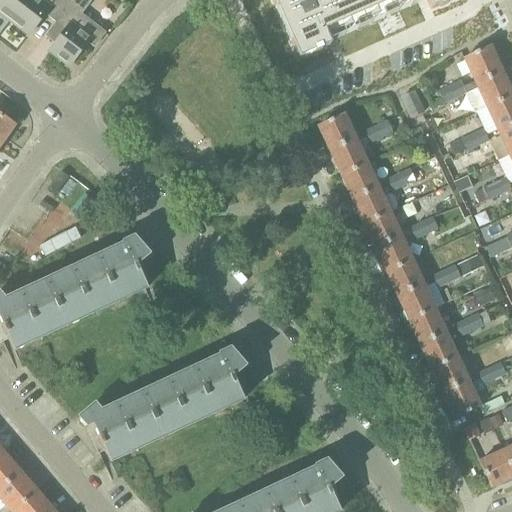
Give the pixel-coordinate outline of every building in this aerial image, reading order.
[(0,0),(0,16),(5,21),(7,19),(10,22),(26,0),(0,0)] [(44,15),(55,23),(72,0),(26,0),(10,22),(13,24),(12,26),(23,34),(24,33),(28,36),(44,15)] [(72,0),(55,23),(66,31),(50,52),(58,59),(57,61),(68,69),(72,63),(86,43),(93,48),(104,34),(80,15),(91,0),(72,0)] [(270,0),(274,8),(276,7),(280,5),(296,41),(292,43),(291,42),(290,43),(298,61),(313,54),(313,55),(320,52),(320,51),(329,47),(325,38),(321,31),(329,28),(330,30),(398,0),(425,0),(430,11),(439,7),(439,8),(446,6),(446,4),(455,0),(270,0)] [(463,61),(473,83),(483,79),(485,84),(501,76),(489,49),(477,55),(477,53),(473,55),(473,56),(463,61)] [(473,83),(486,110),(511,98),(501,76),(485,84),(483,79),(473,83)] [(449,88),(454,99),(465,94),(460,82),(449,88)] [(454,99),(449,88),(438,93),(443,104),(454,99)] [(412,94),(400,99),(410,120),(422,114),(412,94)] [(486,110),(496,132),(506,128),(508,133),(511,130),(511,98),(486,110)] [(345,149),(355,144),(343,117),(331,122),(331,121),(327,123),(327,124),(317,129),(327,151),(343,144),(345,149)] [(0,145),(13,127),(0,118),(0,145)] [(385,122),(374,127),(380,139),(391,134),(385,122)] [(368,144),(380,139),(374,127),(363,132),(368,144)] [(496,132),(508,159),(511,157),(511,130),(508,133),(506,128),(496,132)] [(472,136),(477,148),(488,143),(483,131),(472,136)] [(465,153),(477,148),(472,136),(460,142),(465,153)] [(343,144),(327,151),(340,178),(366,166),(355,144),(345,149),(343,144)] [(366,166),(340,178),(350,200),(366,192),(368,197),(378,192),(366,166)] [(408,171),(397,176),(402,187),(413,182),(408,171)] [(397,176),(386,181),(391,192),(402,187),(397,176)] [(494,185),(499,197),(511,191),(505,180),(494,185)] [(499,197),(494,185),(483,190),(488,202),(499,197)] [(366,192),(350,200),(362,226),(388,214),(378,192),(368,197),(366,192)] [(391,245),(401,241),(388,214),(362,226),(372,248),(388,241),(391,245)] [(420,225),(425,236),(436,231),(431,220),(420,225)] [(414,242),(425,236),(420,225),(409,230),(414,242)] [(6,336),(13,351),(144,290),(137,275),(138,273),(135,267),(147,257),(132,240),(131,241),(124,245),(123,244),(122,245),(125,252),(6,308),(4,303),(0,298),(0,323),(2,328),(1,329),(5,336),(6,336)] [(388,241),(372,248),(385,275),(411,263),(401,241),(391,245),(388,241)] [(476,258),(456,267),(461,278),(481,268),(476,258)] [(413,294),(423,289),(411,263),(385,275),(395,297),(411,289),(413,294)] [(454,268),(442,273),(448,284),(459,279),(454,268)] [(437,290),(448,284),(442,273),(431,278),(437,290)] [(407,323),(433,311),(423,289),(413,294),(411,289),(395,297),(407,323)] [(436,343),(446,338),(433,311),(407,323),(418,345),(433,338),(436,343)] [(477,317),(466,322),(471,334),(482,329),(477,317)] [(460,339),(471,334),(466,322),(455,328),(460,339)] [(430,372),(456,360),(446,338),(436,343),(433,338),(418,345),(430,372)] [(228,354),(223,356),(219,358),(219,357),(218,358),(221,365),(103,420),(101,418),(100,415),(93,407),(78,421),(85,429),(92,426),(98,440),(97,441),(101,449),(102,448),(109,463),(240,402),(233,387),(234,386),(231,379),(243,369),(229,353),(228,353),(228,354)] [(456,360),(430,372),(440,394),(456,386),(458,391),(468,386),(456,360)] [(487,370),(492,381),(504,376),(498,364),(487,370)] [(481,386),(492,381),(487,370),(476,375),(481,386)] [(456,386),(440,394),(453,420),(464,415),(465,416),(469,414),(468,413),(479,408),(468,386),(458,391),(456,386)] [(511,420),(511,412),(510,408),(500,412),(505,424),(511,420)] [(474,426),(463,430),(469,442),(479,437),(474,426)] [(511,448),(502,453),(511,473),(511,448)] [(511,478),(511,473),(502,453),(478,464),(483,474),(482,474),(484,479),(485,478),(490,489),(511,478)] [(20,476),(1,454),(0,455),(0,484),(2,483),(6,487),(20,476)] [(335,511),(329,498),(331,498),(327,491),(339,481),(325,465),(315,470),(317,476),(240,511),(335,511)] [(13,511),(35,493),(20,476),(6,487),(2,483),(0,484),(0,502),(8,511),(13,511)] [(13,511),(51,511),(35,493),(13,511)]
